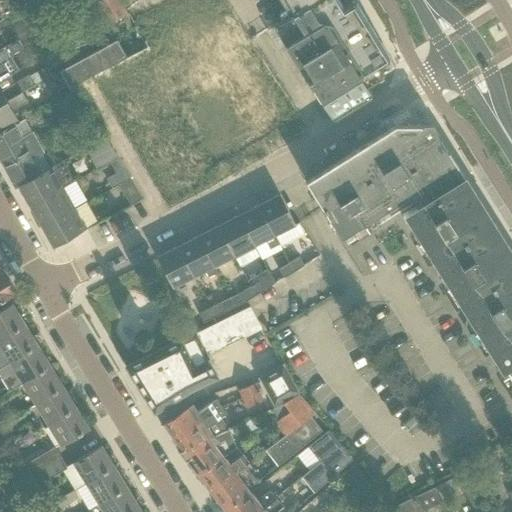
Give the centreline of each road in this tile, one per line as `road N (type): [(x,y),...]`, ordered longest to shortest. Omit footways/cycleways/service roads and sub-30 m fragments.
road 1 (residential): [(44,287),(424,82)]
road 2 (residential): [(179,511),(44,287)]
road 3 (secondary): [(496,123),(487,65),(464,28),(423,0)]
road 4 (residential): [(424,82),(511,204)]
